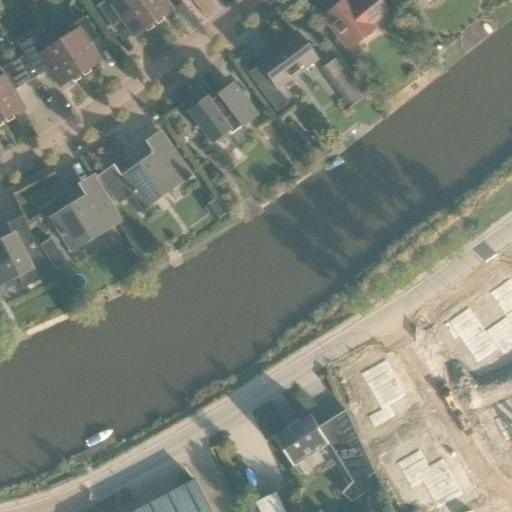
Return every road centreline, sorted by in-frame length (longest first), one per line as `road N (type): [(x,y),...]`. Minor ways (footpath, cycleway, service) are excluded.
road 1 (tertiary): [(39,510),(150,461),(402,309)]
road 2 (residential): [(0,166),(108,104),(249,0)]
road 3 (residential): [(402,309),(496,496),(511,502)]
road 4 (tertiary): [(402,309),(511,232)]
